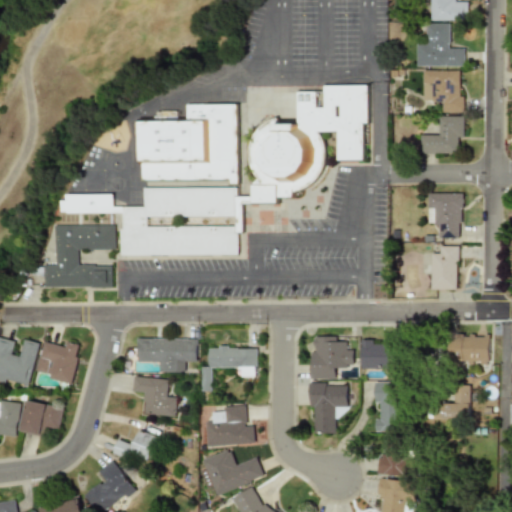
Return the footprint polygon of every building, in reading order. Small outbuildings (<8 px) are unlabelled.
[(426,0),(427,20),(459,19),(458,0),(426,0)] [(464,66),(464,45),(452,45),(452,23),(426,23),(426,44),(415,44),(415,66),(464,66)] [(443,112),(463,112),(463,70),(422,70),(422,101),(443,101),(443,112)] [(252,202),(252,196),(252,184),(257,177),(253,172),(250,166),(249,160),(248,153),(249,147),(251,140),(253,134),(257,129),(262,124),(267,121),(277,116),(279,124),(297,124),(296,91),(322,92),(322,84),(366,84),(365,122),(361,122),(361,161),(336,160),(336,131),(317,131),(319,134),(321,140),(323,146),(324,152),(323,159),(321,165),(319,171),(315,177),(311,182),(303,187),(299,190),(292,192),(291,198),(283,197),(283,203),(252,202)] [(146,179),(146,116),(194,116),(194,101),(243,102),(242,179),(146,179)] [(421,153),(453,154),(453,143),(463,143),(463,116),(440,116),(440,135),(421,135),(421,153)] [(252,196),(252,202),(247,202),(247,231),(240,231),(240,215),(152,214),(152,227),(239,228),(239,232),(242,232),(242,253),(125,252),(125,227),(129,227),(129,211),(68,211),(68,198),(73,198),(73,192),(118,192),(118,205),(150,205),(150,185),(242,186),(242,195),(252,196)] [(462,193),(427,193),(427,226),(438,226),(438,239),(462,239),(462,193)] [(82,248),(81,265),(115,265),(115,286),(48,285),(48,264),(60,264),(61,223),(119,224),(119,248),(82,248)] [(457,290),(457,246),(438,246),(438,255),(427,255),(427,274),(430,274),(430,290),(457,290)] [(0,381),(29,388),(39,343),(24,340),(22,349),(14,347),(16,338),(0,334),(0,381)] [(490,334),(449,334),(449,365),(490,365),(490,334)] [(309,378),(333,378),(333,367),(353,368),(353,346),(343,346),(343,336),(309,336),(309,378)] [(71,385),(81,345),(55,338),(54,343),(44,340),(37,368),(45,371),(43,378),(71,385)] [(136,360),(157,360),(157,372),(187,372),(187,361),(197,361),(197,338),(137,338),(136,360)] [(361,368),(398,368),(398,339),(361,339),(361,368)] [(257,345),(208,346),(208,370),(202,370),(202,391),(210,391),(210,367),(237,366),(237,376),(257,376),(257,345)] [(140,413),(174,416),(176,397),(168,396),(169,379),(133,376),(132,389),(142,390),(140,413)] [(309,434),(338,434),(338,413),(348,413),(348,382),(309,382),(309,434)] [(374,431),(402,431),(402,382),(374,382),(374,431)] [(452,386),(452,403),(438,403),(438,420),(470,420),(470,386),(452,386)] [(0,445),(1,435),(16,437),(21,403),(0,399),(0,445)] [(63,407),(27,400),(20,432),(46,437),(48,427),(59,429),(63,407)] [(255,444),(254,423),(246,424),(245,406),(214,407),(215,417),(205,417),(207,446),(255,444)] [(147,463),(158,436),(138,428),(132,443),(119,438),(114,450),(147,463)] [(378,475),(411,476),(412,452),(401,452),(402,441),(379,440),(378,475)] [(265,478),(258,458),(237,465),(231,448),(204,458),(207,468),(200,471),(206,489),(214,486),(216,495),(265,478)] [(97,511),(107,511),(136,488),(112,460),(96,473),(102,481),(85,496),(97,511)] [(405,511),(405,502),(418,503),(418,480),(377,480),(377,501),(383,501),(383,511),(405,511)] [(278,511),(245,486),(231,505),(240,511),(278,511)] [(0,501),(0,511),(37,511),(37,509),(19,511),(17,499),(0,501)] [(40,509),(40,511),(84,511),(81,499),(40,509)]
